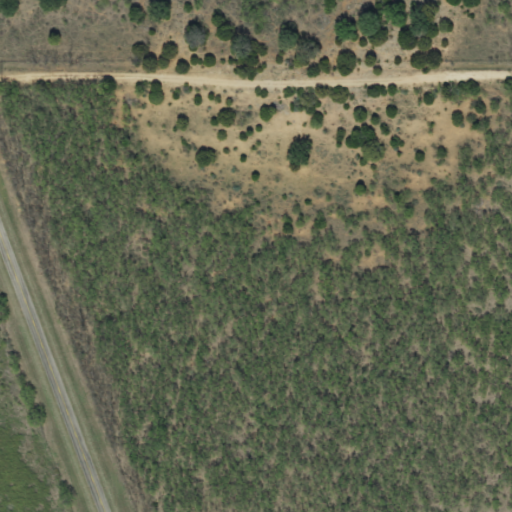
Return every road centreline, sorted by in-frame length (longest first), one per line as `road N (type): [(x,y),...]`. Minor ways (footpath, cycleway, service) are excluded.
road 1 (residential): [(0,109),(96,96),(511,97)]
road 2 (tertiary): [(0,226),(106,511)]
